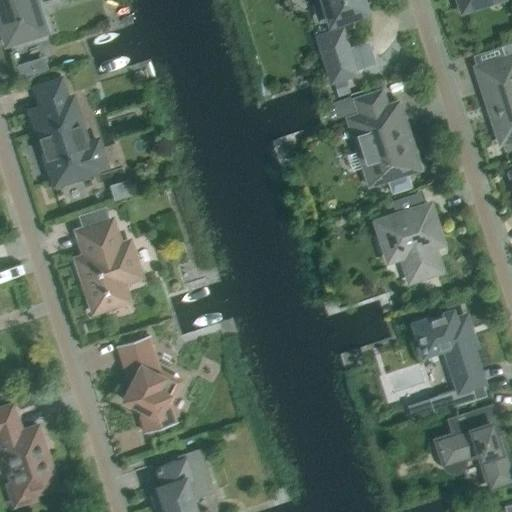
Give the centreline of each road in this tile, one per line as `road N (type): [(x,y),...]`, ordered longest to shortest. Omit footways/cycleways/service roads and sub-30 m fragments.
road 1 (unclassified): [(0,148),(117,511)]
road 2 (unclassified): [(511,299),(414,0)]
